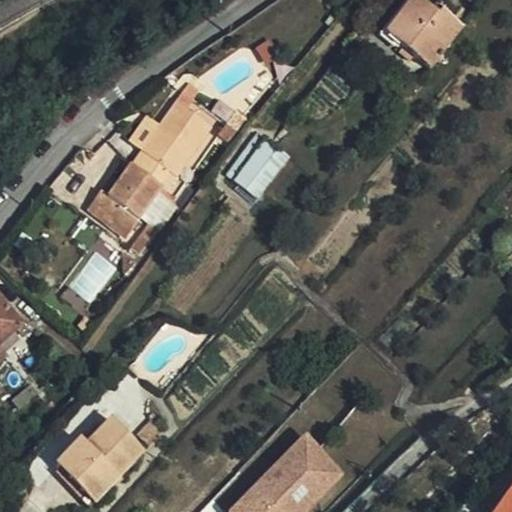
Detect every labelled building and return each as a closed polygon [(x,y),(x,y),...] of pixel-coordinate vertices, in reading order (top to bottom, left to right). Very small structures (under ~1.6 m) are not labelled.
[(372,71),(411,101),(447,57),(425,39),(418,46),(402,32),(372,71)] [(370,123),(385,137),(401,119),(386,106),(370,123)] [(187,124),(177,117),(169,126),(180,134),(187,124)] [(232,147),(243,132),(233,122),(220,138),(232,147)] [(147,160),(135,176),(165,207),(199,160),(166,135),(147,160)] [(134,151),(124,166),(135,176),(147,160),(134,151)] [(212,171),(219,177),(228,166),(221,160),(212,171)] [(135,176),(124,166),(117,176),(129,184),(135,176)] [(213,208),(222,215),(253,175),(243,166),(213,208)] [(253,175),(222,215),(243,231),(274,190),(253,175)] [(135,176),(129,184),(118,200),(115,197),(104,214),(92,230),(86,226),(75,240),(112,267),(134,238),(147,219),(153,223),(165,207),(135,176)] [(92,230),(104,214),(97,209),(86,226),(92,230)] [(163,232),(153,223),(147,219),(134,238),(152,249),(163,232)] [(145,258),(135,251),(116,279),(125,285),(145,258)] [(121,291),(108,282),(111,304),(121,291)] [(0,366),(10,357),(0,346),(0,366)] [(78,356),(71,348),(61,356),(69,364),(78,356)] [(163,436),(151,423),(136,439),(148,450),(163,436)] [(140,458),(108,427),(82,453),(73,447),(52,472),(91,511),(140,458)] [(335,470),(300,438),(264,479),(231,511),(301,511),(326,486),(322,481),(335,470)] [(511,511),(511,490),(496,511),(511,511)]
